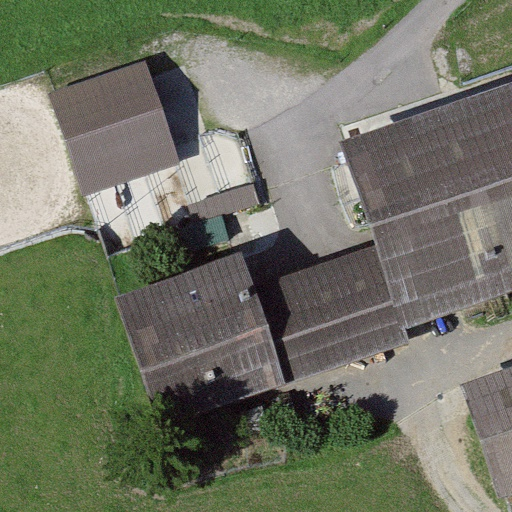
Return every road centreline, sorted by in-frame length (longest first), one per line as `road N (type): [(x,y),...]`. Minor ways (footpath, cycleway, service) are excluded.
road 1 (track): [(511,352),(436,388),(431,431),(479,511)]
road 2 (track): [(346,120),(378,127),(511,85)]
